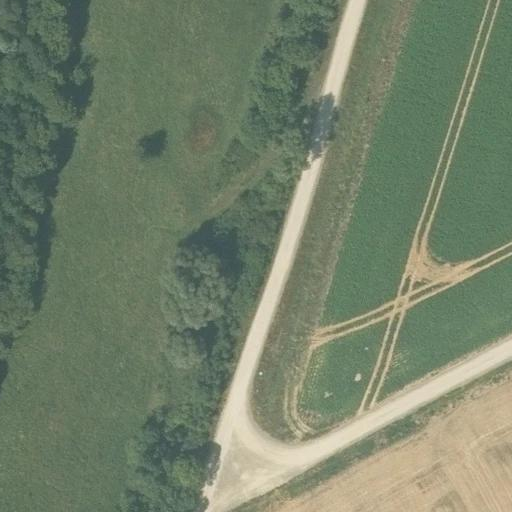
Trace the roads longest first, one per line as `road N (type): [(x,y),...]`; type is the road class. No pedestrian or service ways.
road 1 (track): [(355,0),(201,511)]
road 2 (track): [(511,339),(206,494)]
